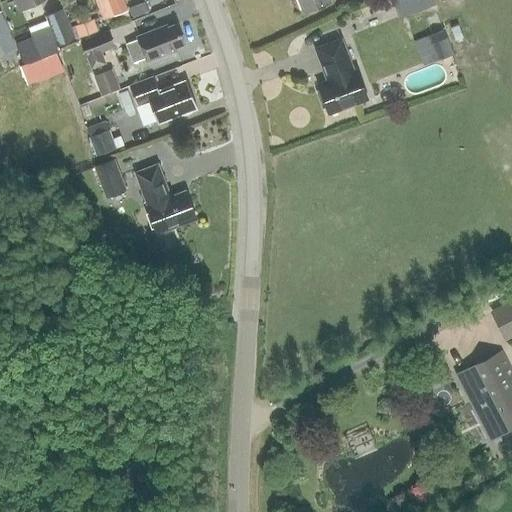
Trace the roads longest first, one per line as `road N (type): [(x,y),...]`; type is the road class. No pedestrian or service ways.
road 1 (tertiary): [(237,511),(252,189),(246,132),(205,0)]
road 2 (unknown): [(241,423),(483,300)]
